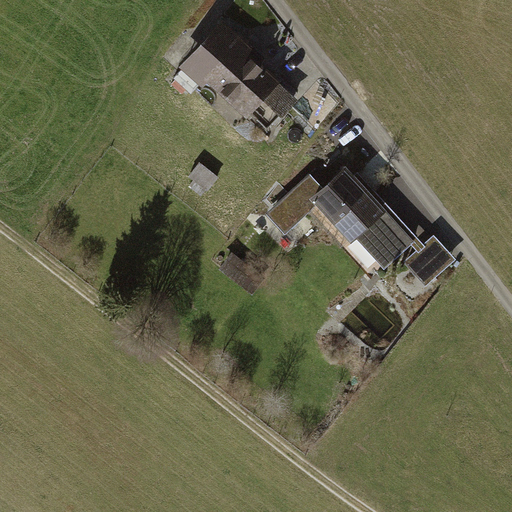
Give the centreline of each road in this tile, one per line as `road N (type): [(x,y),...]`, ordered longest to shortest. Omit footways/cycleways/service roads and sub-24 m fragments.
road 1 (track): [(0,226),(365,511)]
road 2 (unclassified): [(511,308),(277,0)]
